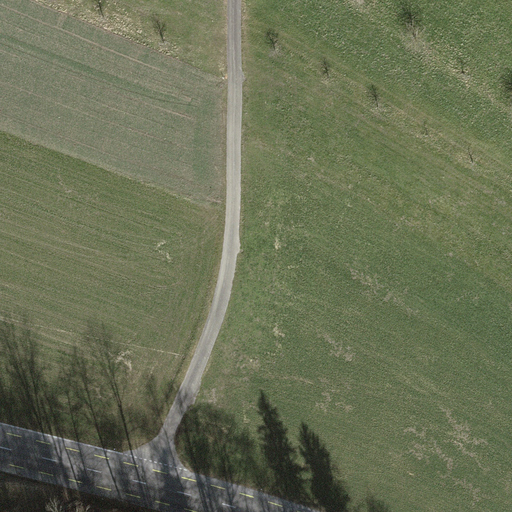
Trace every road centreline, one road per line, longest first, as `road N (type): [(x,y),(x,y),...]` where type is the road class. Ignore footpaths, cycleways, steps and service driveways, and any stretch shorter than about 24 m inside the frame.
road 1 (track): [(233,0),(228,284),(188,399),(138,491)]
road 2 (tertiary): [(0,448),(208,511)]
